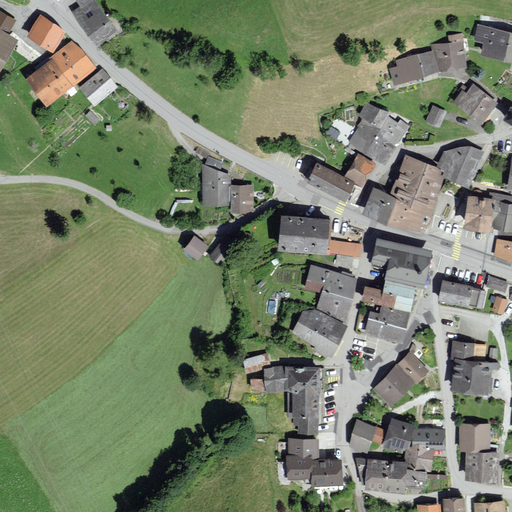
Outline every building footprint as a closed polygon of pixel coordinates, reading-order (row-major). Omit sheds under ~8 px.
[(77,13),(97,43),(115,31),(93,0),(78,0),(84,8),(77,13)] [(0,12),(0,67),(16,41),(6,35),(15,21),(0,12)] [(31,36),(53,50),(63,33),(41,19),(31,36)] [(511,54),(511,29),(479,22),(476,35),(485,38),(483,48),(511,54)] [(467,66),(461,34),(449,37),(450,44),(436,47),(440,70),(467,66)] [(29,79),(47,103),(91,69),(73,45),(29,79)] [(438,71),(432,52),(397,62),(399,68),(392,70),(396,83),(438,71)] [(82,88),(95,104),(116,87),(103,71),(82,88)] [(497,100),(474,83),(468,92),(463,88),(455,98),(482,120),(497,100)] [(385,112),(368,102),(363,111),(368,113),(354,138),(381,154),(389,139),(396,143),(407,124),(396,117),(394,120),(384,114),(385,112)] [(446,109),(434,104),(427,118),(439,124),(446,109)] [(468,143),(444,149),(438,163),(444,171),(468,182),(482,149),(468,143)] [(374,162),(359,153),(347,173),(362,182),(374,162)] [(366,207),(421,229),(444,171),(438,163),(409,153),(392,192),(375,185),(366,207)] [(208,154),(205,162),(220,167),(223,159),(208,154)] [(345,200),(353,184),(318,165),(309,181),(345,200)] [(205,169),(205,200),(227,200),(227,169),(205,169)] [(253,184),(233,183),(233,207),(253,207),(253,184)] [(511,224),(511,194),(492,191),(491,198),(471,194),(466,218),(494,223),(494,221),(511,224)] [(328,214),(283,209),(279,243),(325,248),(328,214)] [(336,232),(332,251),(360,256),(363,237),(336,232)] [(185,245),(197,255),(207,244),(195,234),(185,245)] [(211,255),(220,262),(236,242),(227,234),(211,255)] [(497,252),(511,256),(511,240),(500,238),(497,252)] [(430,252),(378,239),(373,258),(391,263),(388,274),(423,282),(430,252)] [(327,268),(313,265),(308,285),(322,288),(327,268)] [(356,275),(329,268),(318,308),(345,315),(356,275)] [(491,274),(488,285),(503,291),(507,279),(491,274)] [(383,287),(366,283),(364,294),(410,305),(415,283),(386,276),(383,287)] [(444,278),(440,294),(477,303),(481,287),(444,278)] [(507,298),(498,295),(494,307),(503,310),(507,298)] [(367,330),(401,337),(407,309),(383,303),(381,312),(371,310),(367,330)] [(312,307),(298,332),(328,348),(342,324),(312,307)] [(457,354),(455,383),(488,386),(490,364),(498,364),(499,359),(470,356),(472,341),(455,339),(453,353),(457,354)] [(267,351),(246,355),(249,369),(270,364),(267,351)] [(375,385),(390,401),(425,369),(410,353),(375,385)] [(299,413),(299,429),(317,428),(318,413),(321,413),(321,365),(290,365),(269,368),(270,383),(294,383),(294,413),(299,413)] [(260,389),(260,379),(250,379),(250,389),(260,389)] [(406,451),(411,437),(411,451),(444,450),(444,426),(415,426),(415,424),(395,417),(386,445),(406,451)] [(358,421),(350,443),(368,449),(376,427),(358,421)] [(489,422),(462,422),(462,443),(489,444),(489,422)] [(317,435),(290,435),(290,453),(287,453),(288,476),(312,473),(313,481),(342,478),(339,455),(317,458),(317,435)] [(468,448),(467,473),(496,474),(496,449),(468,448)] [(371,457),(367,483),(403,487),(406,461),(371,457)] [(429,469),(409,468),(409,480),(429,480),(429,469)] [(476,501),(477,511),(504,511),(503,499),(476,501)] [(462,511),(463,501),(446,502),(446,511),(462,511)] [(439,511),(439,502),(419,503),(419,511),(439,511)]
